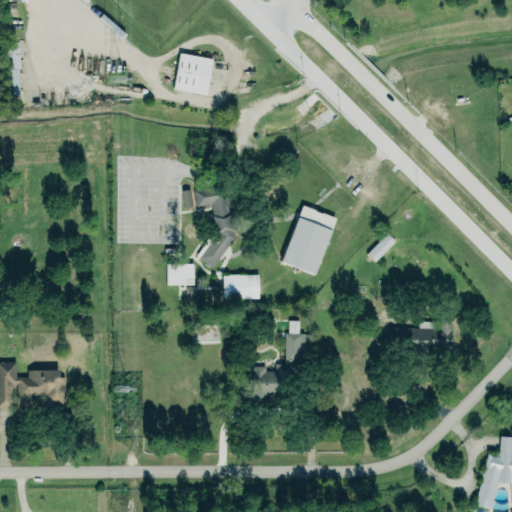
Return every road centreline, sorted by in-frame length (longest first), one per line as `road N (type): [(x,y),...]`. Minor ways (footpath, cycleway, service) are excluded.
road 1 (residential): [(0,471),(382,467),(430,445),(511,361)]
road 2 (secondary): [(344,104),(511,272)]
road 3 (secondary): [(511,226),(378,93)]
